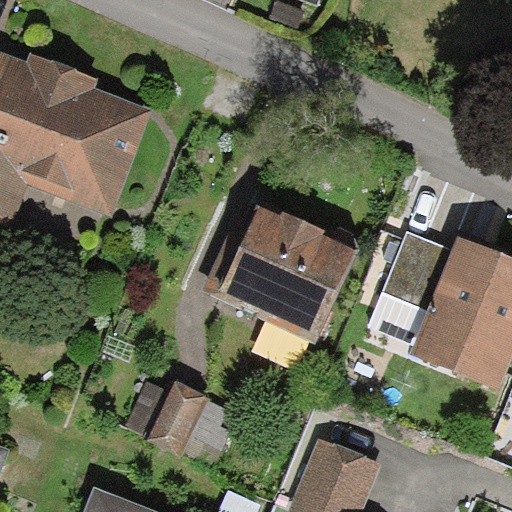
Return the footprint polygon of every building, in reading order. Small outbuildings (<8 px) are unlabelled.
[(28,62),(0,51),(0,226),(13,231),(29,188),(114,220),(155,111),(99,90),(102,81),(31,54),(28,62)] [(242,216),(207,295),(315,343),(353,256),(321,242),(323,236),(285,219),(283,223),(261,214),(258,222),(242,216)] [(431,324),(453,266),(404,248),(382,305),(431,324)] [(431,324),(416,364),(495,394),(511,348),(511,278),(456,257),(453,266),(431,324)] [(174,385),(146,443),(181,460),(209,402),(174,385)] [(355,511),(368,478),(312,458),(292,511),(355,511)] [(140,511),(96,494),(88,511),(140,511)]
